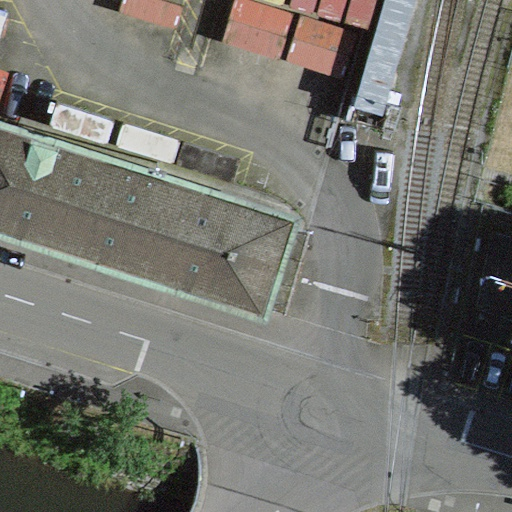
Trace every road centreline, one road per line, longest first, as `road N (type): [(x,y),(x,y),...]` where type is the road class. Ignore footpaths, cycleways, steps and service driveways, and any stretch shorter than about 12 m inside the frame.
road 1 (residential): [(311,393),(0,292)]
road 2 (residential): [(511,458),(311,393)]
road 3 (residential): [(311,393),(285,469),(260,511)]
